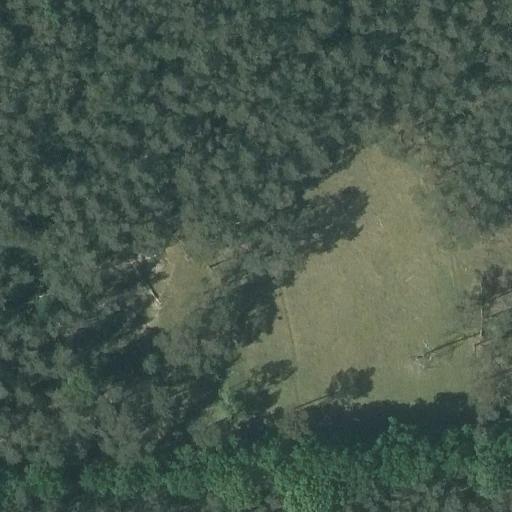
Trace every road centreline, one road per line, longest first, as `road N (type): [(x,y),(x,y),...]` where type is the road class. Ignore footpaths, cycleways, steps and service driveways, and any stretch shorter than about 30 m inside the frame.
road 1 (track): [(184,0),(227,242),(281,433)]
road 2 (track): [(0,461),(281,433)]
road 3 (track): [(511,421),(281,433)]
